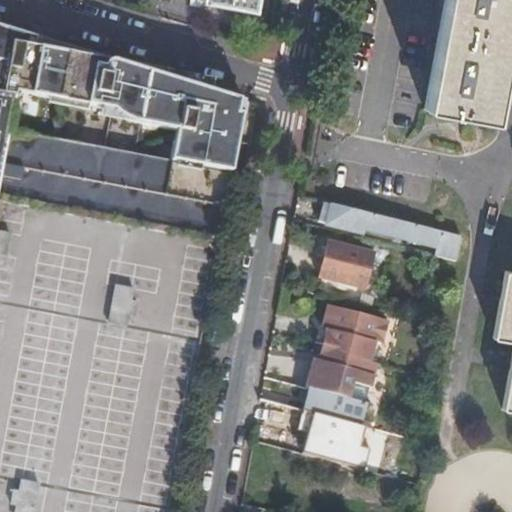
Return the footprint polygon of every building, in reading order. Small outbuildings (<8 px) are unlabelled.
[(204,0),(204,3),(256,12),(257,0),(204,0)] [(511,0),(446,0),(426,111),(495,123),(511,27),(511,0)] [(8,131),(231,173),(243,102),(0,27),(0,94),(14,97),(8,131)] [(0,511),(168,511),(231,173),(8,131),(14,97),(0,94),(0,511)] [(463,238),(330,205),(324,225),(363,235),(364,230),(394,238),(394,234),(410,238),(409,241),(437,248),(434,258),(456,264),(463,238)] [(319,278),(364,290),(374,255),(328,243),(319,278)] [(511,358),(503,409),(511,410),(511,272),(504,271),(493,339),(511,342),(511,358)] [(314,361),(307,388),(313,390),(315,391),(347,399),(351,383),(369,388),(375,364),(369,362),(374,343),(380,344),(387,322),(328,306),(322,330),(327,331),(323,345),(319,362),(314,361)] [(302,387),(264,377),(260,399),(264,400),(296,408),(302,387)] [(307,388),(302,387),(296,408),(308,411),(309,412),(315,391),(313,390),(307,388)] [(315,391),(309,412),(362,426),(368,405),(347,399),(315,391)] [(264,400),(261,413),(261,416),(360,443),(361,439),(364,426),(362,426),(309,412),(308,411),(296,408),(264,400)] [(409,478),(419,441),(380,431),(372,428),(364,426),(361,439),(377,444),(370,468),(409,478)]
